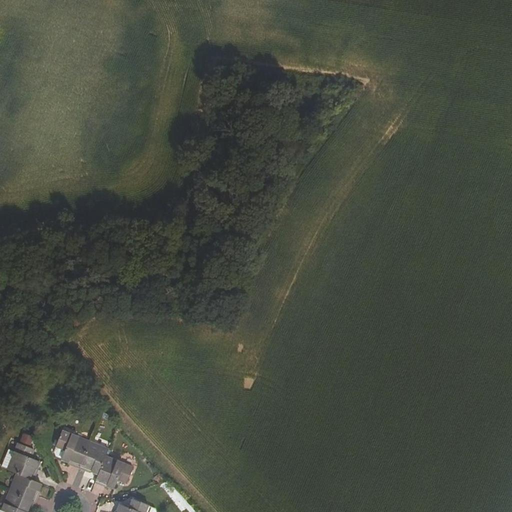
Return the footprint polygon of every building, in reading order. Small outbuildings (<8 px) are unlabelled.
[(56,457),(61,459),(61,460),(80,467),(90,442),(62,431),(56,447),(56,448),(54,453),(56,457)] [(90,442),(80,467),(98,474),(105,457),(108,450),(90,442)] [(35,450),(19,443),(15,452),(9,449),(1,467),(17,473),(33,479),(40,462),(31,458),(35,450)] [(118,480),(127,484),(133,468),(105,457),(98,474),(96,481),(114,489),(118,480)] [(33,479),(17,473),(9,492),(34,502),(42,483),(33,479)] [(6,511),(29,511),(34,502),(9,492),(2,510),(6,511)] [(145,511),(148,505),(132,499),(129,508),(119,504),(116,511),(145,511)]
